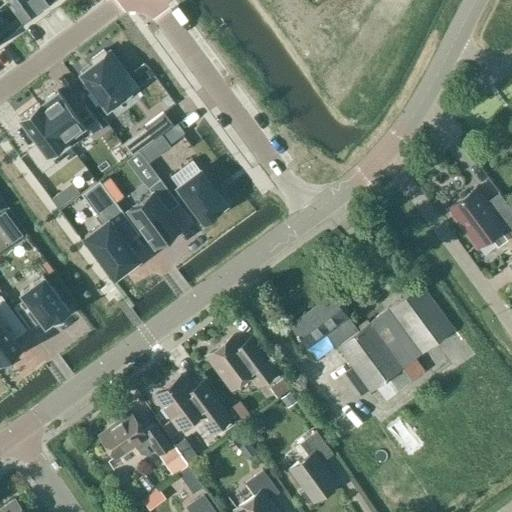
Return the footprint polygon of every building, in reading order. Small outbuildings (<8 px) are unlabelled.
[(17,0),(8,0),(8,1),(15,10),(22,5),(17,0)] [(93,62),(80,71),(106,107),(136,85),(109,49),(106,52),(103,49),(90,58),(93,62)] [(58,90),(40,103),(69,144),(87,131),(89,134),(100,125),(85,105),(75,113),(58,90)] [(39,102),(19,117),(37,141),(27,149),(42,169),(53,160),(51,158),(69,144),(40,103),(39,102)] [(144,127),(124,142),(131,152),(152,137),(152,138),(172,124),(164,113),(144,127)] [(161,134),(141,149),(149,159),(169,144),(161,134)] [(139,149),(126,159),(143,182),(144,182),(148,187),(160,178),(139,149)] [(199,169),(178,185),(203,219),(216,209),(216,208),(224,202),(199,169)] [(109,176),(101,182),(115,200),(123,194),(109,176)] [(152,192),(127,210),(154,246),(180,227),(167,210),(163,205),(174,197),(160,178),(148,187),(152,192)] [(99,179),(81,193),(102,222),(84,235),(114,275),(118,272),(120,274),(135,263),(133,261),(138,257),(121,236),(134,226),(115,200),(101,182),(99,179)] [(491,235),(497,244),(511,233),(511,209),(506,202),(494,212),(475,187),(448,207),(476,246),(491,235)] [(59,192),(52,197),(60,207),(67,202),(59,192)] [(4,209),(0,211),(0,227),(10,241),(22,233),(4,209)] [(25,298),(14,306),(29,326),(40,319),(44,325),(53,319),(54,321),(69,309),(43,274),(20,292),(25,298)] [(421,283),(358,330),(331,293),(290,324),(307,346),(326,332),(336,345),(337,345),(370,390),(454,328),(421,283)] [(0,361),(21,346),(14,337),(25,328),(0,295),(0,361)] [(275,370),(249,335),(238,344),(232,335),(207,354),(231,386),(250,372),(258,383),(275,370)] [(212,431),(229,417),(201,379),(190,387),(180,374),(154,393),(161,402),(158,409),(164,416),(170,415),(179,427),(198,413),(212,431)] [(283,377),(274,384),(281,394),(291,388),(283,377)] [(287,391),(279,397),(285,405),(293,398),(287,391)] [(141,453),(149,454),(156,449),(159,453),(170,445),(154,422),(143,430),(131,413),(100,434),(115,456),(134,442),(141,453)] [(239,427),(229,434),(234,442),(245,434),(239,427)] [(316,430),(294,446),(303,457),(289,468),(313,500),(337,483),(321,461),(333,452),(316,430)] [(170,445),(159,453),(173,474),(177,471),(188,464),(174,444),(173,443),(170,445)] [(188,464),(177,471),(183,479),(193,471),(188,464)] [(254,494),(235,508),(238,511),(276,511),(268,499),(279,491),(262,468),(245,481),(254,494)] [(158,488),(142,500),(150,510),(165,498),(158,488)] [(190,511),(216,511),(203,493),(185,505),(190,511)] [(0,511),(24,511),(14,498),(0,508),(0,511)]
